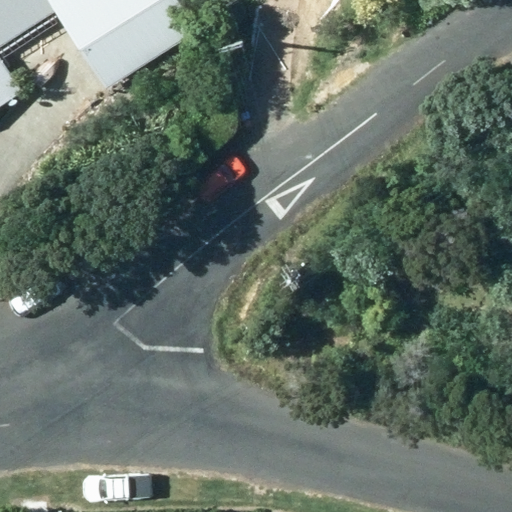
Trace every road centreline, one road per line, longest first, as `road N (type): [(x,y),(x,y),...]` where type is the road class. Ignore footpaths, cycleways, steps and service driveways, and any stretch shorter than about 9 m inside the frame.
road 1 (residential): [(511,10),(122,318),(39,418)]
road 2 (residential): [(511,502),(346,450),(39,418)]
